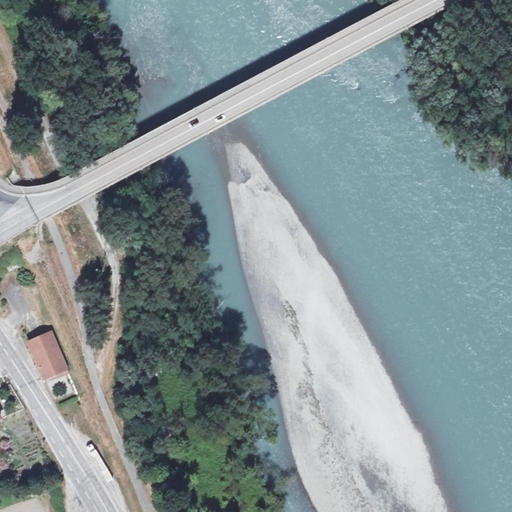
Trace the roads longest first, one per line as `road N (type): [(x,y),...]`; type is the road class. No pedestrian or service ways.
road 1 (primary): [(13,226),(441,0)]
road 2 (track): [(93,370),(111,340),(114,292),(92,217),(0,42)]
road 3 (primary): [(0,342),(103,511)]
